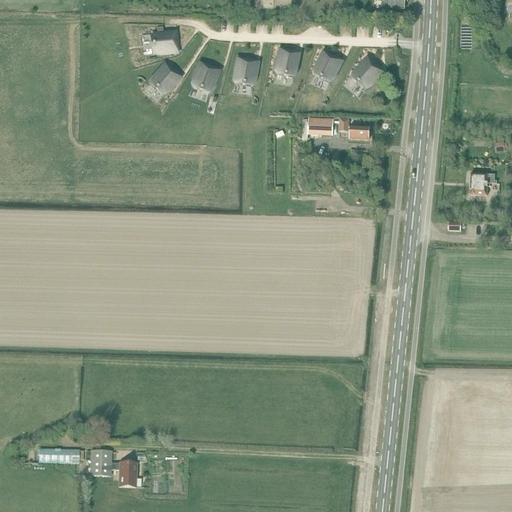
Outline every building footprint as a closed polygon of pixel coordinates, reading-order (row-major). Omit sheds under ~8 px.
[(382,3),(381,8),(404,11),(405,0),(381,0),(381,3),(382,3)] [(175,35),(152,38),(154,55),(176,53),(175,35)] [(397,40),(379,40),(378,54),(396,55),(397,40)] [(276,60),(275,67),(278,68),(276,75),(293,78),(298,56),(281,53),(279,60),(276,60)] [(318,69),(315,75),(330,83),(340,63),(325,55),(321,62),(318,61),(315,68),(318,69)] [(234,69),(233,76),(236,77),(235,84),(252,87),(256,65),(239,62),(237,70),(234,69)] [(358,73),(353,78),(366,90),(381,74),(369,62),(363,68),(361,65),(356,71),(358,73)] [(195,73),(192,80),(195,81),(192,88),(209,94),(217,73),(201,66),(198,74),(195,73)] [(155,79),(150,84),(163,96),(178,79),(165,67),(160,73),(158,71),(153,77),(155,79)] [(340,120),(339,133),(349,134),(349,121),(348,121),(349,119),(341,119),(341,120),(340,120)] [(309,120),(308,136),(333,137),(333,121),(309,120)] [(350,128),(349,140),(369,141),(369,129),(350,128)] [(503,143),(495,144),(496,153),(505,152),(503,143)] [(331,163),(321,166),(323,173),(333,171),(331,163)] [(470,174),(470,195),(487,195),(487,183),(497,183),(497,181),(494,181),(495,175),(470,174)] [(449,223),(448,232),(460,232),(461,224),(449,223)] [(39,451),(38,464),(79,465),(79,452),(39,451)] [(111,472),(111,464),(111,453),(91,452),(90,477),(110,478),(111,472)] [(119,465),(111,464),(111,472),(119,473),(118,489),(135,490),(136,465),(119,464),(119,465)]
